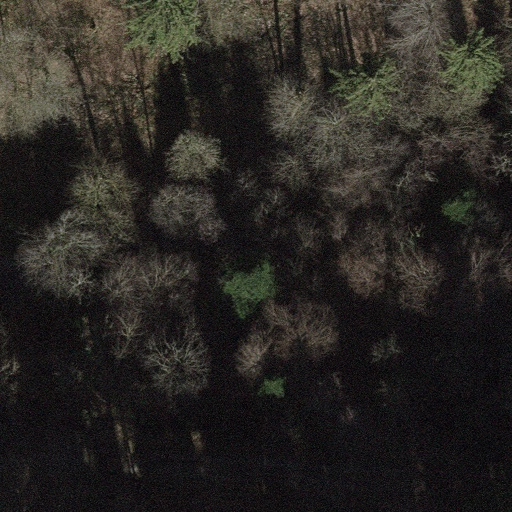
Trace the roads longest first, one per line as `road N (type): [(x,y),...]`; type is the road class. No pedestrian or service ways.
road 1 (track): [(511,484),(0,444)]
road 2 (track): [(0,152),(364,0)]
